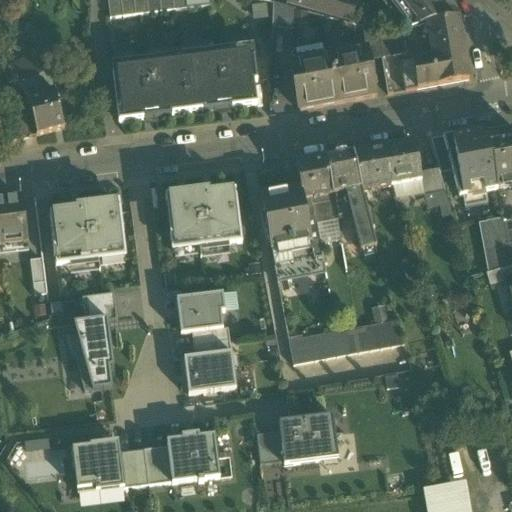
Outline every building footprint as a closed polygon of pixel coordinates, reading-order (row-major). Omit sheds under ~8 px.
[(107,0),(109,20),(122,19),(119,0),(107,0)] [(119,0),(122,19),(135,17),(132,0),(119,0)] [(132,0),(135,17),(148,16),(145,0),(132,0)] [(145,0),(148,16),(160,15),(158,0),(145,0)] [(158,0),(160,15),(173,13),(171,0),(158,0)] [(171,0),(173,13),(186,12),(185,6),(184,0),(171,0)] [(287,0),(286,5),(327,16),(329,0),(287,0)] [(356,5),(338,0),(329,0),(327,16),(351,22),(356,5)] [(455,20),(440,0),(389,0),(412,29),(428,25),(430,24),(455,20)] [(294,10),(273,4),(272,30),(292,31),(294,10)] [(430,24),(428,25),(433,58),(413,62),(418,90),(468,81),(458,19),(455,20),(430,24)] [(374,32),(360,28),(365,51),(367,51),(370,63),(383,61),(383,60),(379,38),(374,32)] [(403,32),(379,38),(383,60),(407,54),(403,32)] [(365,51),(329,58),(338,106),(376,98),(370,63),(367,51),(365,51)] [(182,61),(188,116),(260,107),(253,52),(182,61)] [(329,58),(293,65),(298,89),(294,90),(299,113),(338,106),(329,58)] [(33,61),(10,73),(18,87),(19,87),(27,100),(38,97),(31,82),(42,76),(33,61)] [(119,124),(188,116),(182,61),(112,69),(119,124)] [(413,62),(401,64),(407,93),(418,90),(413,62)] [(42,76),(31,82),(38,97),(27,100),(36,138),(63,131),(54,93),(53,93),(48,74),(42,76)] [(27,118),(3,121),(7,144),(30,141),(27,118)] [(511,132),(487,137),(497,192),(511,189),(511,132)] [(486,194),(497,192),(487,137),(475,139),(474,134),(442,139),(459,199),(462,199),(464,210),(488,206),(486,194)] [(442,139),(430,142),(439,171),(440,176),(452,174),(442,139)] [(414,144),(384,150),(391,189),(422,184),(420,175),(414,144)] [(384,150),(352,155),(362,194),(391,189),(384,150)] [(352,155),(326,160),(332,198),(346,195),(352,216),(356,236),(371,232),(362,194),(352,155)] [(326,160),(295,166),(299,190),(301,203),(312,201),(332,198),(326,160)] [(439,171),(420,175),(422,184),(424,197),(445,193),(440,176),(439,171)] [(301,203),(299,190),(287,192),(287,194),(274,196),(270,194),(262,195),(259,199),(260,204),(262,206),(274,270),(323,260),(316,222),(312,201),(301,203)] [(242,246),(235,192),(196,198),(195,193),(164,198),(172,252),(198,248),(199,252),(242,246)] [(346,195),(332,198),(336,219),(352,216),(346,195)] [(332,198),(312,201),(316,222),(336,219),(332,198)] [(22,201),(0,203),(0,251),(28,248),(22,201)] [(90,211),(50,216),(57,269),(99,264),(98,260),(125,257),(119,203),(89,207),(90,211)] [(503,221),(486,224),(491,250),(507,247),(503,225),(503,221)] [(511,222),(503,225),(507,247),(511,245),(511,222)] [(371,232),(356,236),(361,253),(376,249),(371,232)] [(511,245),(507,247),(491,250),(495,273),(511,268),(511,245)] [(41,260),(29,262),(34,298),(46,296),(41,260)] [(511,268),(495,273),(489,275),(493,287),(507,283),(507,282),(511,280),(511,268)] [(177,301),(181,336),(192,335),(224,331),(221,316),(226,315),(224,296),(177,301)] [(113,298),(82,301),(85,324),(86,327),(108,324),(116,322),(113,298)] [(113,371),(108,324),(86,327),(85,324),(73,326),(77,339),(66,340),(70,359),(80,359),(82,373),(78,374),(85,396),(112,392),(109,372),(113,371)] [(397,324),(366,330),(370,354),(404,348),(397,324)] [(366,330),(354,332),(359,356),(370,354),(366,330)] [(193,347),(226,343),(224,331),(192,335),(193,347)] [(354,332),(288,344),(293,368),(359,356),(354,332)] [(193,347),(195,360),(228,355),(226,343),(193,347)] [(195,360),(185,361),(189,398),(237,392),(232,355),(228,355),(195,360)] [(280,436),(284,466),(284,469),(338,463),(333,420),(279,426),(280,436)] [(182,442),(168,444),(169,451),(173,486),(219,481),(214,438),(199,440),(199,435),(182,437),(182,442)] [(284,466),(280,436),(257,439),(260,469),(284,466)] [(71,449),(77,497),(124,491),(120,457),(118,444),(71,449)] [(169,451),(143,454),(147,489),(173,486),(169,451)] [(143,454),(120,457),(124,491),(147,489),(143,454)] [(471,511),(467,484),(423,492),(426,511),(471,511)]
